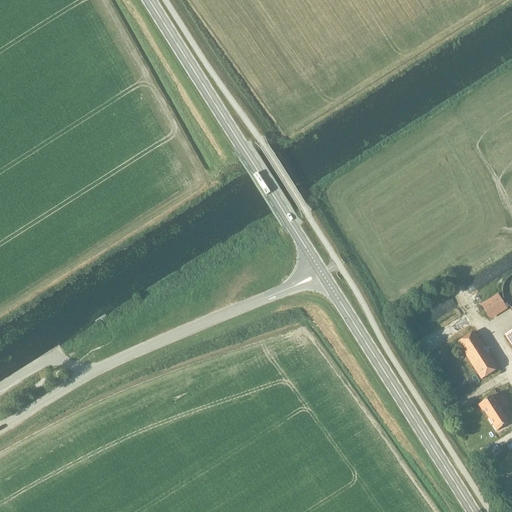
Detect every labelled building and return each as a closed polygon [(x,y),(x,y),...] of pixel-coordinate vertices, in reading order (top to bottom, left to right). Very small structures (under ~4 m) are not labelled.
[(511,275),(510,276),(509,278),(507,279),(506,280),(505,282),(504,284),(503,286),(503,288),(502,290),(502,292),(502,294),(503,295),(503,297),(504,299),(504,300),(505,301),(505,303),(506,304),(507,305),(509,307),(510,308),(511,308),(511,275)] [(505,307),(498,295),(481,305),(489,318),(505,307)] [(495,359),(492,361),(474,332),(457,343),(481,380),(500,368),(495,359)] [(448,371),(456,366),(449,353),(440,358),(448,371)] [(461,374),(456,377),(460,385),(465,383),(461,374)] [(500,410),(509,405),(503,395),(498,398),(496,394),(478,405),(483,412),(484,411),(489,418),(500,410)] [(503,415),(500,410),(489,418),(497,431),(511,421),(511,418),(508,412),(503,415)] [(506,436),(490,451),(495,456),(511,442),(506,436)]
